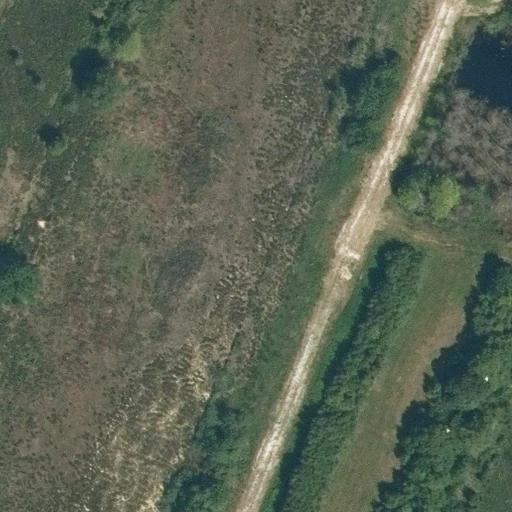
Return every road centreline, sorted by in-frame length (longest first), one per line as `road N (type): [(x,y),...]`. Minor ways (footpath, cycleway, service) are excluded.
road 1 (track): [(349,252),(245,511)]
road 2 (track): [(454,0),(349,252)]
